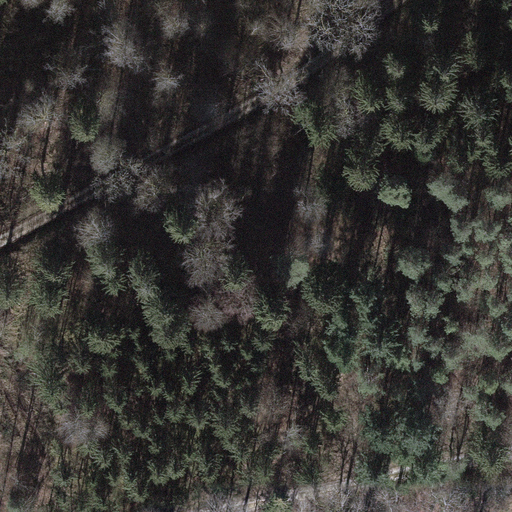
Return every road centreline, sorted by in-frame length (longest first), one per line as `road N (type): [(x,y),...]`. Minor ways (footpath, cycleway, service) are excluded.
road 1 (track): [(400,0),(224,112),(0,238)]
road 2 (track): [(511,450),(211,511)]
